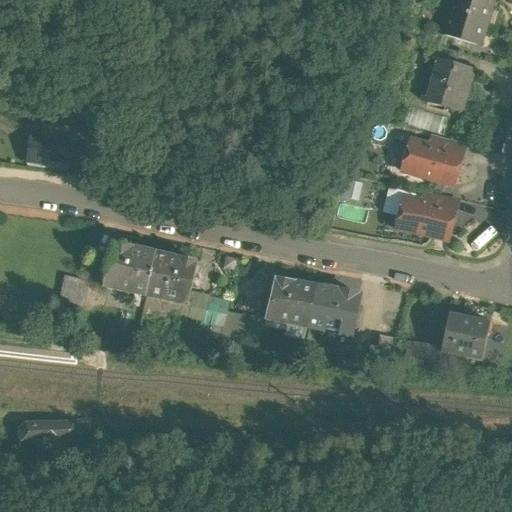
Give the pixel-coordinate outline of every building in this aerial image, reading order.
[(492,0),(451,0),(448,11),(453,12),(446,36),(479,46),(492,0)] [(458,52),(432,45),(428,58),(434,60),(434,58),(455,64),(458,52)] [(455,64),(434,58),(434,60),(429,75),(435,77),(427,102),(460,111),(473,70),(455,64)] [(465,144),(433,135),(430,146),(461,155),(464,145),(465,145),(465,144)] [(48,139),(29,137),(26,160),(45,162),(48,139)] [(430,146),(411,141),(407,157),(403,160),(401,167),(404,173),(431,181),(436,179),(453,184),(461,155),(430,146)] [(457,201),(424,192),(421,204),(454,212),(457,201)] [(421,204),(404,199),(400,216),(396,219),(394,226),(398,232),(405,233),(409,231),(419,234),(421,237),(426,239),(430,237),(447,241),(454,212),(421,204)] [(154,253),(112,244),(104,285),(141,293),(146,294),(154,253)] [(197,262),(154,253),(146,294),(152,295),(158,296),(188,303),(197,262)] [(84,281),(64,276),(60,293),(79,298),(84,281)] [(317,288),(274,279),(266,319),(296,326),(302,327),(308,328),(317,288)] [(358,297),(317,288),(308,328),(313,329),(320,331),(350,337),(358,297)] [(141,293),(135,291),(132,304),(138,306),(141,293)] [(158,296),(152,295),(150,307),(156,308),(158,296)] [(243,314),(227,311),(220,344),(252,351),(254,342),(238,339),(243,314)] [(259,318),(243,314),(238,339),(254,342),(259,318)] [(489,325),(447,316),(439,355),(480,364),(489,325)] [(302,327),(296,326),(294,339),(300,340),(302,327)] [(320,331),(313,329),(311,341),(317,342),(320,331)] [(322,354),(302,350),(300,361),(319,365),(322,354)] [(386,359),(368,355),(366,364),(370,365),(369,370),(383,372),(384,369),(386,359)] [(406,359),(386,355),(386,359),(384,369),(403,372),(406,359)] [(25,424),(18,430),(18,439),(23,445),(41,445),(42,450),(64,450),(64,445),(79,445),(83,441),(83,429),(78,423),(25,424)]
